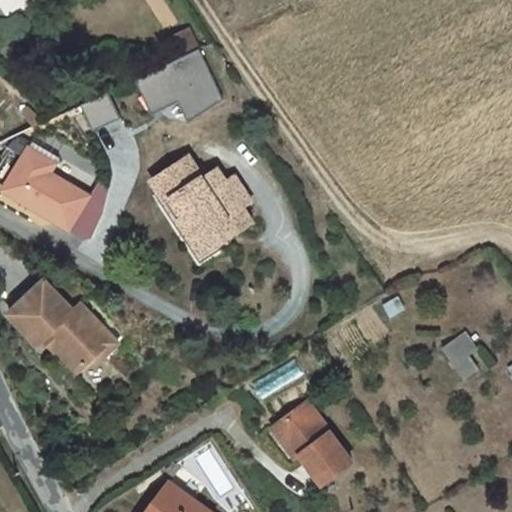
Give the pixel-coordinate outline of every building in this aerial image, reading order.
[(201,51),(139,84),(157,118),(183,104),(193,124),(226,100),(201,51)] [(106,90),(80,105),(93,130),(120,116),(106,90)] [(15,149),(10,158),(38,173),(43,164),(15,149)] [(10,158),(0,177),(0,197),(60,230),(79,195),(38,173),(10,158)] [(202,182),(189,161),(152,185),(200,260),(249,228),(240,214),(249,208),(233,183),(226,188),(217,173),(202,182)] [(37,282),(4,317),(34,347),(45,336),(55,346),(52,349),(75,372),(93,354),(99,348),(83,333),(93,323),(74,304),(67,312),(37,282)] [(113,343),(93,323),(83,333),(99,348),(93,354),(98,358),(113,343)] [(461,331),(440,345),(462,378),(483,364),(461,331)] [(45,357),(52,349),(55,346),(45,336),(34,347),(45,357)] [(260,396),(303,371),(295,358),(252,383),(260,396)] [(308,395),(269,424),(294,457),(298,454),(321,484),(356,458),(308,395)] [(177,475),(150,506),(156,511),(216,511),(217,511),(177,475)]
